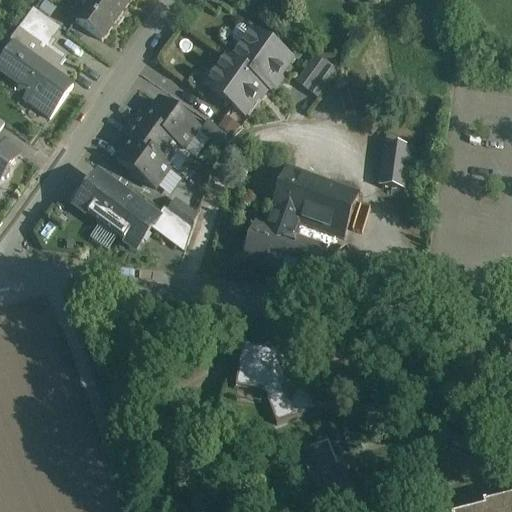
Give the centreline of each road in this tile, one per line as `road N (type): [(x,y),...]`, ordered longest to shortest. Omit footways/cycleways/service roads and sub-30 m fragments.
road 1 (unclassified): [(0,273),(317,306),(511,313)]
road 2 (residential): [(175,0),(0,260)]
